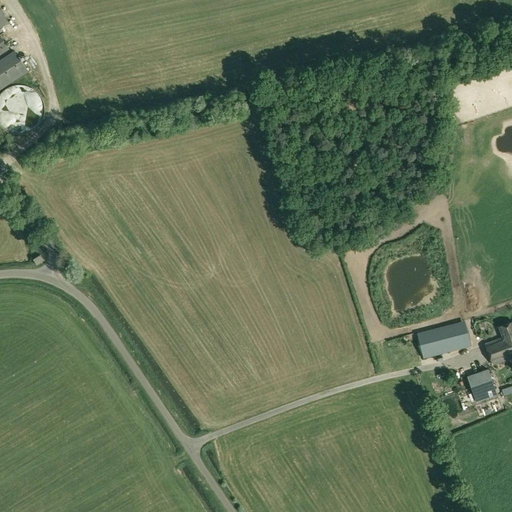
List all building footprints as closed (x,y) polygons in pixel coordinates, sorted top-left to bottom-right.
[(0,29),(9,23),(0,9),(0,29)] [(0,55),(9,49),(0,35),(0,55)] [(28,71),(14,50),(0,59),(0,89),(25,73),(28,71)] [(37,265),(44,261),(41,255),(34,260),(37,265)] [(511,322),(499,327),(503,338),(486,344),(493,365),(511,357),(511,322)] [(447,352),(472,346),(468,334),(467,327),(435,335),(434,333),(418,337),(420,346),(423,358),(440,354),(439,352),(446,350),(447,352)] [(488,369),(468,376),(477,402),(497,395),(488,369)]
